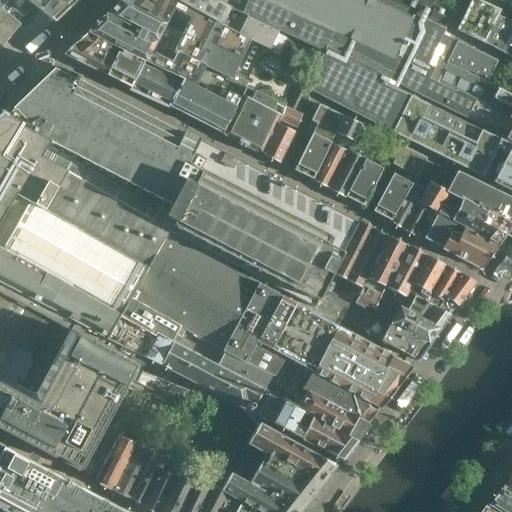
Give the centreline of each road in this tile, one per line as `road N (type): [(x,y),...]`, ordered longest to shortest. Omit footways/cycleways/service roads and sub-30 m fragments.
road 1 (unknown): [(447,328),(191,200),(203,134)]
road 2 (residential): [(511,257),(317,511)]
road 3 (residential): [(0,96),(99,0)]
